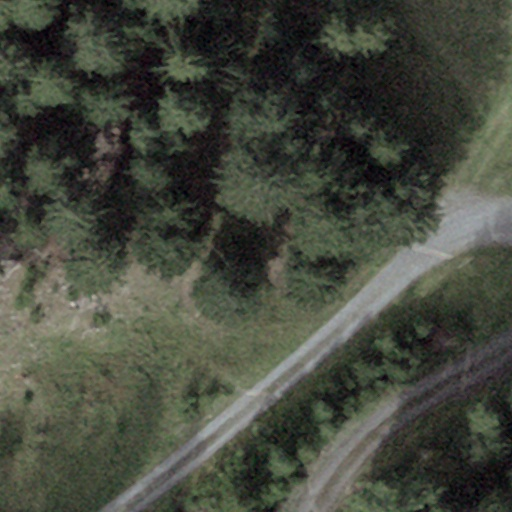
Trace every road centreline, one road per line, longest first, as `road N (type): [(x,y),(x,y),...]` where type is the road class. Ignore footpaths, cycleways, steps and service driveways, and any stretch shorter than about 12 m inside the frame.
road 1 (track): [(121,511),(182,466),(448,222),(489,208),(511,212)]
road 2 (track): [(511,347),(328,511)]
